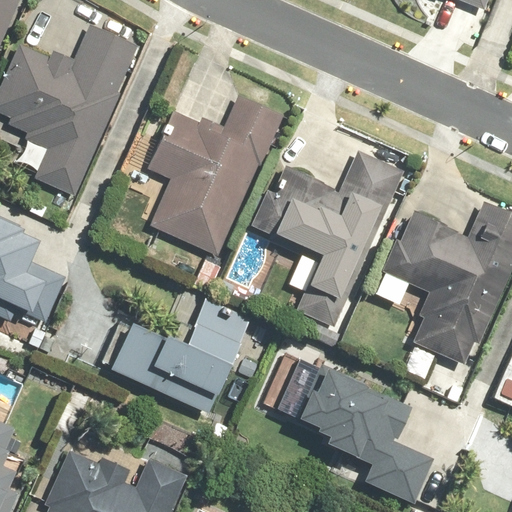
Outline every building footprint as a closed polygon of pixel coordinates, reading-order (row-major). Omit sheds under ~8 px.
[(0,0),(0,45),(19,0),(0,0)] [(75,69),(11,43),(0,68),(0,120),(53,142),(37,180),(77,196),(138,45),(92,26),(75,69)] [(166,184),(147,226),(216,256),(277,120),(238,102),(223,135),(168,110),(140,172),(166,184)] [(317,262),(294,312),(335,331),(407,177),(356,154),(339,192),(278,164),(247,229),(317,262)] [(405,211),(377,273),(422,293),(401,342),(463,369),(511,256),(511,220),(489,211),(475,241),(405,211)] [(30,237),(0,224),(0,297),(40,314),(56,276),(20,261),(30,237)] [(124,331),(106,371),(207,417),(251,319),(202,297),(177,354),(124,331)] [(315,365),(290,420),(321,434),(317,444),(365,466),(358,480),(410,504),(429,461),(391,444),(408,406),(315,365)] [(0,511),(6,511),(12,498),(0,492),(0,491),(7,474),(0,471),(0,459),(11,433),(0,428),(0,511)] [(134,477),(67,451),(43,511),(168,511),(183,475),(142,459),(134,477)]
